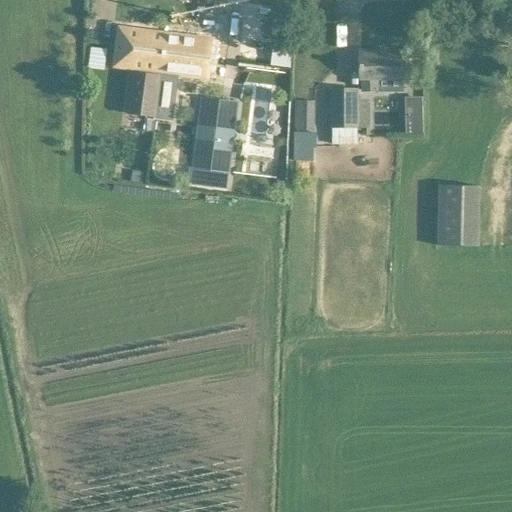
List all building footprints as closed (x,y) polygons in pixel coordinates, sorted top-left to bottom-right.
[(150,38),(151,33),(136,31),(134,29),(127,28),(124,30),(121,29),(116,62),(134,64),(133,72),(159,75),(161,76),(162,72),(207,77),(212,42),(211,41),(210,47),(185,44),(186,38),(166,36),(166,40),(150,38)] [(405,79),(405,55),(381,55),(381,51),(361,52),(361,80),(362,80),(362,91),(378,91),(378,93),(392,93),(404,92),(404,79),(405,79)] [(128,113),(155,116),(159,75),(133,72),(128,113)] [(358,101),(358,90),(332,90),(332,144),(357,144),(357,128),(368,128),(368,101),(358,101)] [(422,97),(405,98),(406,134),(423,134),(422,97)] [(195,168),(229,172),(237,103),(203,99),(195,168)] [(295,131),(314,131),(314,103),(296,103),(295,131)] [(294,160),(294,161),(314,161),(314,160),(314,146),(294,146),(294,160)] [(438,246),(479,247),(481,187),(440,186),(438,246)]
